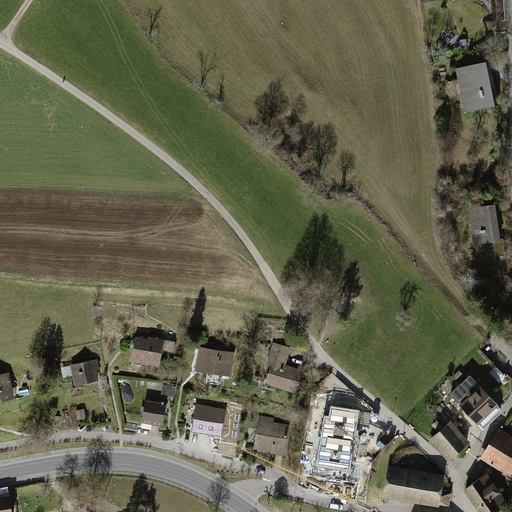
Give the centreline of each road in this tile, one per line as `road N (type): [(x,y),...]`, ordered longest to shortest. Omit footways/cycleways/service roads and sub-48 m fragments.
road 1 (track): [(3,45),(149,147),(213,203),(317,349),(453,476)]
road 2 (residential): [(291,493),(274,475),(154,440),(79,435),(0,446)]
road 3 (tertiary): [(239,505),(178,472),(121,460),(0,475)]
